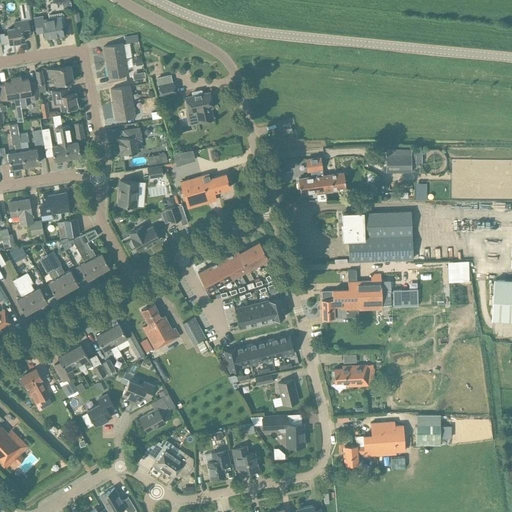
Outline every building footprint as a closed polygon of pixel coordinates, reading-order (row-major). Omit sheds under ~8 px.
[(63,35),(61,24),(65,23),(64,14),(61,13),(48,15),(49,19),(43,20),(42,16),(34,17),(37,33),(44,32),(45,38),(63,35)] [(15,28),(7,29),(8,34),(9,42),(10,44),(25,41),(24,35),(30,34),(28,20),(14,22),(15,28)] [(0,39),(1,44),(9,42),(8,34),(4,35),(4,32),(0,33),(0,39)] [(103,46),(106,62),(126,59),(123,43),(103,46)] [(126,59),(106,62),(108,77),(128,74),(126,59)] [(70,66),(48,69),(49,77),(55,76),(56,84),(73,81),(70,66)] [(44,84),(42,70),(35,71),(37,85),(44,84)] [(25,96),(30,95),(31,100),(39,99),(36,81),(29,82),(29,79),(21,80),(21,76),(16,77),(20,104),(21,108),(27,107),(25,96)] [(7,99),(13,98),(15,105),(20,104),(16,77),(10,78),(11,82),(4,83),(4,84),(0,85),(0,96),(1,100),(7,99)] [(162,82),(160,77),(157,78),(161,96),(175,93),(172,80),(162,82)] [(113,105),(133,101),(130,86),(111,89),(113,105)] [(69,94),(68,88),(51,91),(54,104),(60,103),(61,109),(69,108),(69,109),(70,110),(76,109),(77,108),(76,107),(78,106),(75,93),(69,94)] [(186,112),(189,124),(213,119),(210,107),(212,107),(209,92),(186,97),(189,112),(186,112)] [(135,117),(133,101),(113,105),(116,120),(135,117)] [(47,102),(40,103),(43,118),(57,115),(56,110),(49,112),(47,102)] [(73,123),(76,139),(84,138),(82,122),(73,123)] [(68,124),(61,125),(67,158),(80,156),(77,142),(72,143),(68,124)] [(52,146),(51,146),(53,156),(54,161),(67,158),(61,125),(54,126),(57,145),(52,146)] [(44,144),(51,143),(49,128),(41,129),(43,144),(44,144)] [(132,158),(131,152),(137,151),(136,143),(142,142),(140,128),(123,130),(124,138),(119,139),(121,153),(123,153),(124,159),(132,158)] [(43,144),(41,129),(32,131),(35,146),(43,144)] [(27,132),(19,134),(24,166),(38,164),(36,148),(29,150),(27,142),(29,141),(27,132)] [(15,152),(8,153),(10,169),(11,168),(12,170),(17,169),(18,167),(24,166),(19,134),(10,135),(12,144),(14,144),(15,152)] [(173,154),(177,165),(196,159),(193,148),(173,154)] [(386,149),(386,172),(411,172),(412,150),(386,149)] [(413,163),(422,164),(422,149),(413,149),(413,163)] [(165,153),(147,156),(148,164),(167,161),(165,153)] [(320,158),(308,159),(305,160),(306,171),(309,171),(310,177),(298,179),(300,193),(316,191),(316,194),(324,193),(322,176),(320,158)] [(162,165),(147,167),(148,178),(163,176),(162,165)] [(322,176),(324,193),(333,192),(332,189),(345,187),(343,173),(322,176)] [(209,174),(180,182),(187,208),(216,199),(214,192),(230,187),(226,174),(211,178),(209,174)] [(136,206),(138,182),(120,181),(118,204),(136,206)] [(42,197),(43,204),(38,205),(40,216),(45,215),(68,211),(66,193),(42,197)] [(32,221),(31,214),(29,199),(8,202),(11,217),(18,216),(20,225),(29,224),(31,235),(43,234),(41,219),(32,221)] [(171,222),(180,219),(175,206),(166,209),(171,222)] [(344,238),(347,238),(348,262),(413,260),(411,211),(362,212),(362,213),(343,214),(344,238)] [(60,237),(73,235),(80,234),(77,218),(63,220),(64,221),(57,222),(60,237)] [(138,251),(159,239),(152,226),(145,230),(142,226),(129,233),(132,238),(131,238),(133,241),(131,242),(135,249),(137,248),(138,251)] [(0,233),(1,240),(10,238),(7,228),(0,229),(0,233)] [(87,242),(89,240),(85,233),(78,236),(77,236),(98,273),(109,267),(101,253),(96,256),(92,249),(91,249),(87,242)] [(93,276),(98,273),(77,236),(71,240),(84,262),(79,265),(75,268),(81,280),(86,277),(87,279),(88,279),(89,280),(94,277),(93,276)] [(248,246),(258,264),(268,258),(259,241),(248,246)] [(248,269),(258,264),(248,246),(239,252),(238,250),(237,250),(248,269)] [(22,247),(11,253),(15,261),(26,255),(22,247)] [(248,270),(248,269),(237,250),(229,254),(240,273),(247,269),(248,270)] [(46,254),(66,291),(78,284),(70,270),(66,273),(54,251),(47,254),(46,254)] [(66,291),(46,254),(38,258),(46,273),(48,272),(53,280),(48,283),(56,297),(66,291)] [(232,277),(240,273),(229,254),(222,259),(232,277)] [(224,282),(232,277),(222,259),(214,263),(224,282)] [(471,280),(471,260),(448,261),(449,281),(471,280)] [(216,286),(224,282),(214,263),(206,267),(216,286)] [(208,291),(216,286),(206,267),(198,272),(208,291)] [(382,309),(381,281),(393,280),(392,271),(380,272),(380,274),(370,274),(371,280),(347,282),(348,282),(348,289),(340,290),(332,290),(321,291),(321,300),(322,319),(334,318),(346,317),(346,311),(382,309)] [(34,290),(26,275),(20,279),(19,277),(18,277),(36,308),(47,302),(39,287),(34,290)] [(25,314),(36,308),(18,277),(12,280),(22,297),(17,300),(25,314)] [(511,280),(495,279),(495,282),(494,282),(494,284),(495,284),(493,320),(511,321),(511,280)] [(417,289),(392,289),(393,307),(418,306),(417,289)] [(269,300),(274,319),(285,317),(280,297),(269,300)] [(263,322),(274,319),(269,300),(258,303),(263,322)] [(252,325),(263,322),(258,303),(247,305),(252,325)] [(155,350),(175,339),(180,336),(175,327),(170,329),(163,316),(161,317),(153,304),(141,310),(148,324),(143,327),(155,350)] [(241,327),(252,325),(247,305),(236,308),(241,327)] [(0,327),(11,321),(4,309),(0,311),(0,327)] [(205,338),(194,317),(182,323),(193,345),(196,343),(201,353),(207,350),(201,340),(205,338)] [(115,344),(126,338),(138,360),(145,357),(133,334),(126,338),(118,323),(107,330),(121,355),(115,344)] [(121,355),(107,330),(96,336),(104,350),(110,347),(116,358),(121,355)] [(283,356),(294,353),(289,334),(278,337),(283,356)] [(267,339),(272,359),(283,356),(278,337),(267,339)] [(152,350),(146,338),(139,342),(146,353),(152,350)] [(257,342),(262,361),(272,359),(267,339),(257,342)] [(246,344),(251,364),(262,361),(257,342),(246,344)] [(92,365),(80,344),(69,351),(77,365),(83,362),(86,368),(92,365)] [(236,347),(240,367),(251,364),(246,344),(236,347)] [(224,350),(229,369),(240,367),(236,347),(224,350)] [(60,361),(53,365),(63,382),(75,375),(71,369),(77,365),(69,351),(58,357),(60,361)] [(344,354),(344,362),(357,362),(357,354),(344,354)] [(101,364),(108,377),(116,372),(109,359),(101,364)] [(101,364),(93,368),(98,379),(100,378),(101,381),(103,380),(108,377),(101,364)] [(373,365),(368,365),(342,366),(342,369),(333,369),(334,383),(345,383),(345,386),(369,385),(368,381),(374,381),(373,365)] [(49,396),(41,380),(42,380),(36,369),(21,377),(20,378),(19,380),(23,386),(25,387),(26,386),(30,393),(29,393),(35,404),(49,396)] [(272,382),(271,374),(255,377),(257,385),(272,382)] [(70,380),(60,386),(66,397),(77,391),(71,380),(70,380)] [(101,381),(97,383),(101,391),(107,387),(103,380),(101,381)] [(129,380),(122,396),(138,403),(141,397),(149,400),(155,386),(144,381),(142,385),(129,380)] [(293,380),(278,383),(283,405),(298,401),(293,380)] [(160,397),(169,393),(166,388),(158,393),(160,397)] [(169,393),(160,397),(150,403),(154,410),(140,418),(147,431),(155,427),(156,429),(165,424),(159,412),(168,407),(169,408),(175,405),(169,393)] [(88,412),(81,415),(88,427),(94,423),(96,426),(111,417),(108,412),(115,408),(107,394),(97,399),(100,403),(87,410),(88,412)] [(303,423),(289,424),(288,414),(261,415),(262,430),(278,430),(281,433),(286,433),(286,447),(304,446),(303,423)] [(440,414),(416,414),(416,445),(440,445),(440,414)] [(363,445),(356,445),(344,446),(346,465),(358,464),(357,454),(364,454),(364,457),(396,455),(396,452),(405,452),(403,425),(395,425),(394,421),(370,423),(371,434),(362,435),(363,445)] [(51,423),(47,427),(54,435),(58,430),(51,423)] [(6,468),(13,460),(18,465),(24,459),(20,454),(27,447),(10,430),(7,433),(0,425),(0,462),(4,466),(6,468)] [(154,465),(155,466),(154,467),(154,468),(160,472),(161,472),(162,471),(163,471),(175,455),(170,451),(174,446),(164,439),(156,450),(162,454),(154,465)] [(246,446),(232,449),(236,469),(243,468),(244,472),(258,469),(254,452),(248,454),(246,446)] [(210,479),(225,476),(223,467),(229,466),(226,449),(210,453),(212,461),(207,462),(210,479)] [(274,449),(274,458),(285,458),(285,449),(274,449)] [(175,455),(163,471),(173,478),(181,466),(189,472),(193,466),(193,459),(184,452),(180,458),(175,455)] [(100,497),(107,507),(103,510),(104,511),(117,511),(125,508),(127,511),(132,511),(136,510),(128,497),(122,501),(114,488),(100,497)]
